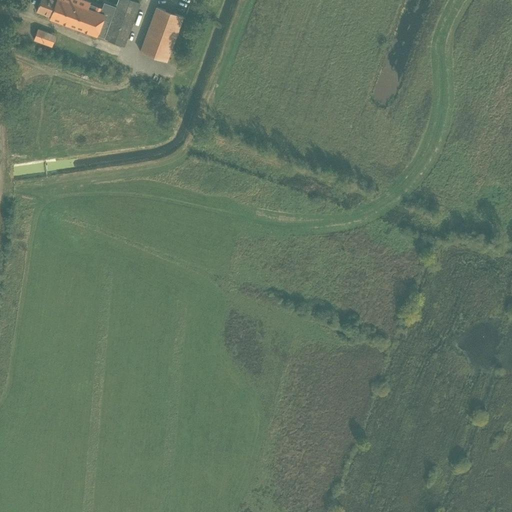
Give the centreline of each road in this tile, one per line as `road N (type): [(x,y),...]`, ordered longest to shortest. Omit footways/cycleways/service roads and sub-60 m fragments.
road 1 (track): [(2,195),(142,184),(265,220),(383,202),(416,171),(441,120),(437,57),(459,0)]
road 2 (unclassified): [(0,226),(0,98)]
